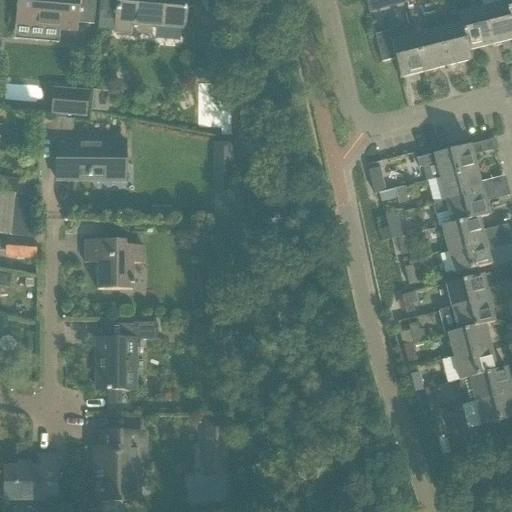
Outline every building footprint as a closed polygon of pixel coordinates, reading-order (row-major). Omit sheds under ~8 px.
[(16,0),(14,26),(77,32),(77,24),(93,25),(95,0),(16,0)] [(151,32),(151,26),(183,29),(185,0),(117,0),(114,32),(130,34),(131,30),(135,31),(137,35),(148,36),(151,32)] [(468,0),(471,11),(457,15),(460,25),(460,24),(467,52),(468,52),(490,46),(481,9),(478,0),(468,0)] [(511,30),(511,0),(503,0),(504,3),(511,31),(511,30)] [(511,31),(504,3),(481,9),(490,46),(511,40),(511,31),(511,30),(511,31)] [(426,33),(414,36),(423,73),(446,67),(437,30),(433,13),(421,16),(426,33)] [(467,52),(460,24),(460,25),(437,30),(446,67),(470,61),(468,52),(467,52)] [(398,40),(396,34),(391,31),(374,36),(381,63),(394,60),(399,79),(423,73),(414,36),(398,40)] [(200,89),(200,133),(223,133),(223,140),(232,140),(232,133),(232,89),(200,89)] [(85,117),(87,93),(53,90),(51,114),(85,117)] [(39,119),(39,131),(56,132),(73,132),(73,121),(56,120),(39,119)] [(124,182),(124,162),(123,142),(76,141),(56,141),(56,181),(124,182)] [(213,144),(213,194),(231,195),(231,144),(213,144)] [(428,182),(439,180),(476,170),(470,146),(432,155),(416,159),(417,166),(425,168),(428,182)] [(374,196),(384,193),(378,169),(368,171),(374,196)] [(476,170),(439,180),(444,203),(482,193),(476,170)] [(0,177),(0,191),(27,196),(29,183),(0,177)] [(403,188),(394,190),(398,205),(407,203),(406,198),(403,188)] [(478,219),(488,217),(482,193),(444,203),(432,206),(438,229),(441,228),(450,226),(478,219)] [(14,199),(10,236),(32,239),(35,202),(14,199)] [(396,215),(384,218),(390,241),(396,240),(402,238),(396,215)] [(484,242),(478,219),(450,226),(441,228),(447,252),(484,242)] [(0,243),(5,244),(6,238),(10,238),(10,236),(0,234),(0,243)] [(400,257),(409,255),(404,237),(402,238),(396,240),(400,257)] [(5,244),(4,257),(35,260),(37,241),(10,238),(6,238),(5,244)] [(142,265),(142,248),(125,248),(125,242),(104,242),(84,242),(84,265),(96,265),(97,291),(117,291),(132,291),(132,265),(142,265)] [(453,275),(490,266),(484,242),(447,252),(453,275)] [(408,287),(416,285),(412,268),(403,270),(408,287)] [(0,287),(8,290),(11,278),(0,275),(0,287)] [(451,309),(488,300),(482,276),(445,285),(451,309)] [(404,314),(414,312),(409,294),(400,297),(404,314)] [(484,326),(494,323),(488,300),(451,309),(438,312),(444,335),(447,335),(457,332),(457,333),(484,325),(484,326)] [(96,340),(96,391),(107,392),(116,392),(121,392),(134,392),(134,348),(139,348),(139,342),(157,342),(157,325),(133,324),(133,332),(121,332),(121,340),(116,340),(96,340)] [(412,344),(421,342),(417,324),(407,326),(412,344)] [(490,349),(484,326),(484,325),(457,333),(457,332),(447,335),(453,358),(490,349)] [(406,364),(415,362),(410,344),(402,347),(406,364)] [(459,382),(469,380),(469,379),(496,372),(496,371),(490,349),(453,358),(459,382)] [(460,406),(474,402),(511,393),(505,369),(496,371),(496,372),(469,379),(469,380),(472,391),(458,395),(460,406)] [(414,393),(422,391),(418,374),(410,376),(414,393)] [(430,414),(438,412),(432,389),(424,391),(430,414)] [(107,392),(107,404),(121,404),(121,392),(116,392),(107,392)] [(481,426),(511,418),(511,395),(511,393),(474,402),(481,426)] [(436,438),(437,438),(444,436),(438,412),(430,414),(431,420),(436,438)] [(206,434),(206,444),(224,445),(224,434),(224,423),(206,423),(206,434)] [(141,464),(141,434),(101,434),(100,450),(96,450),(96,502),(135,502),(136,464),(141,464)] [(445,469),(481,460),(479,450),(443,460),(445,469)] [(2,469),(2,489),(2,501),(41,501),(41,506),(57,506),(57,476),(57,456),(55,456),(55,458),(36,457),(36,469),(29,469),(29,464),(17,464),(17,469),(2,469)]
